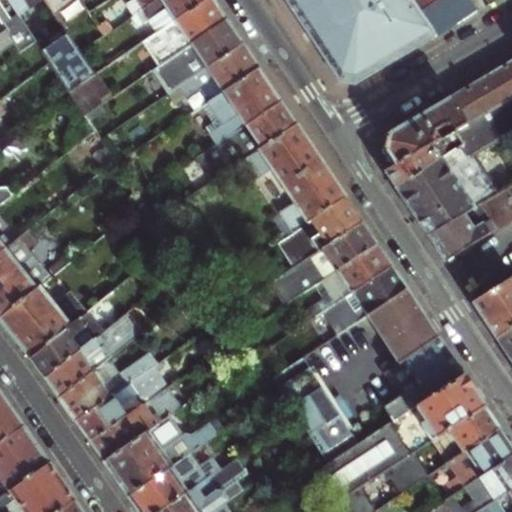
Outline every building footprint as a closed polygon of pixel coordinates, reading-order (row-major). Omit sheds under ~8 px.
[(8,0),(0,0),(0,20),(15,41),(22,52),(37,43),(8,0)] [(70,92),(95,75),(63,26),(45,0),(8,0),(37,43),(70,92)] [(45,0),(63,26),(71,20),(61,6),(70,0),(45,0)] [(145,78),(229,21),(223,12),(214,0),(207,0),(161,31),(95,75),(70,92),(87,117),(113,99),(107,90),(133,72),(139,81),(145,78)] [(143,10),(157,0),(136,0),(143,10)] [(161,31),(207,0),(157,0),(143,10),(138,13),(145,24),(153,19),(161,31)] [(284,0),(340,83),(355,86),(390,65),(435,39),(407,0),(284,0)] [(407,0),(435,39),(457,26),(478,14),(467,0),(407,0)] [(0,52),(15,41),(0,20),(0,52)] [(174,93),(180,89),(245,45),(238,36),(229,21),(145,78),(150,86),(164,77),(174,93)] [(200,92),(209,104),(261,69),(255,61),(245,45),(180,89),(188,101),(200,92)] [(467,123),(511,96),(511,62),(487,77),(452,97),(467,123)] [(200,132),(212,150),(283,102),(275,90),(261,69),(209,104),(195,113),(205,129),(200,132)] [(414,217),(428,238),(463,216),(481,205),(499,193),(474,154),(511,129),(511,96),(467,123),(454,131),(463,147),(396,190),(414,217)] [(388,156),(394,167),(454,131),(467,123),(452,97),(415,118),(387,134),(384,150),(388,156)] [(209,186),(246,160),(298,125),(292,116),(283,102),(212,150),(193,163),(209,186)] [(297,231),(346,197),(335,181),(312,146),(298,125),(246,160),(259,180),(273,170),(295,204),(280,214),(293,233),(297,231)] [(392,183),(396,190),(463,147),(454,131),(394,167),(385,173),(392,183)] [(463,216),(428,238),(436,250),(448,268),(511,225),(511,185),(499,193),(481,205),(488,215),(471,226),(463,216)] [(0,205),(13,195),(9,190),(2,190),(0,191),(0,205)] [(356,213),(346,197),(297,231),(306,244),(287,257),(291,263),(272,276),(275,281),(362,222),(356,213)] [(147,206),(143,200),(125,214),(129,220),(139,213),(147,206)] [(175,247),(147,206),(139,213),(167,254),(175,247)] [(371,235),(362,222),(275,281),(272,283),(286,305),(320,282),(377,244),(371,235)] [(13,245),(0,255),(0,319),(42,288),(75,262),(69,256),(45,274),(35,261),(23,269),(12,255),(23,251),(38,239),(31,231),(13,245)] [(0,255),(13,245),(4,233),(0,236),(0,255)] [(303,325),(326,310),(391,266),(385,257),(377,244),(320,282),(329,295),(297,317),(303,325)] [(352,327),(407,289),(401,281),(391,266),(326,310),(342,334),(352,327)] [(483,321),(496,340),(511,329),(511,277),(471,303),(483,321)] [(42,288),(0,319),(0,320),(7,329),(27,354),(31,360),(115,294),(121,290),(114,280),(65,318),(42,288)] [(382,375),(439,337),(425,316),(407,289),(352,327),(382,375)] [(115,294),(31,360),(38,370),(45,380),(87,347),(80,338),(123,303),(115,294)] [(87,347),(45,380),(53,391),(59,401),(115,358),(107,348),(141,322),(133,311),(87,347)] [(509,359),(511,364),(511,329),(496,340),(509,359)] [(385,405),(395,420),(464,374),(454,359),(439,337),(382,375),(397,398),(385,405)] [(115,358),(59,401),(69,414),(75,423),(157,369),(160,367),(151,354),(126,371),(117,356),(115,358)] [(246,364),(261,389),(270,383),(274,380),(258,356),(246,364)] [(274,380),(270,383),(323,468),(355,447),(301,362),(274,380)] [(157,369),(75,423),(83,435),(89,443),(170,389),(163,378),(157,369)] [(435,441),(486,407),(476,393),(464,374),(395,420),(355,447),(323,468),(315,473),(335,505),(361,489),(386,472),(413,454),(435,441)] [(170,389),(89,443),(95,452),(102,462),(170,416),(183,407),(170,389)] [(13,411),(0,391),(0,444),(24,426),(13,411)] [(496,422),(486,407),(435,441),(450,464),(501,430),(496,422)] [(170,416),(102,462),(117,483),(127,498),(189,455),(225,430),(217,418),(189,437),(183,435),(170,416)] [(37,445),(24,426),(0,444),(0,476),(11,493),(51,464),(37,445)] [(292,437),(285,426),(274,433),(281,444),(292,437)] [(442,503),(511,456),(511,446),(510,444),(501,430),(450,464),(431,476),(443,494),(438,498),(442,503)] [(413,454),(386,472),(402,496),(429,477),(413,454)] [(189,455),(127,498),(137,511),(161,511),(207,480),(220,471),(211,457),(197,467),(189,455)] [(480,511),(511,490),(511,456),(442,503),(428,511),(480,511)] [(64,484),(51,464),(11,493),(0,501),(0,511),(5,511),(18,503),(24,511),(61,511),(77,501),(64,484)] [(207,480),(161,511),(212,511),(226,503),(254,483),(249,476),(226,492),(219,491),(215,493),(207,480)] [(376,511),(361,489),(335,505),(338,511),(376,511)] [(511,511),(511,490),(480,511),(511,511)] [(84,511),(77,501),(61,511),(84,511)] [(231,511),(226,503),(212,511),(259,511),(255,506),(246,511),(231,511)]
